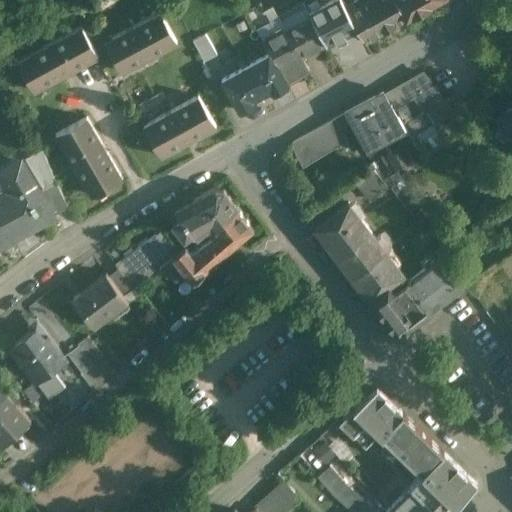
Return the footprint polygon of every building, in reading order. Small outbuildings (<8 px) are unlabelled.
[(322,0),(326,9),(310,18),(325,46),(349,33),(349,32),(333,2),(336,0),(322,0)] [(348,14),(341,0),(336,0),(333,2),(349,32),(356,28),(348,14)] [(358,0),(353,3),(356,9),(348,14),(356,28),(364,43),(404,19),(405,19),(407,18),(398,2),(396,0),(358,0)] [(436,0),(402,0),(400,1),(398,2),(407,18),(412,15),(414,18),(425,12),(422,8),(436,0)] [(160,11),(106,40),(123,71),(147,58),(153,55),(152,55),(177,41),(160,11)] [(310,18),(298,24),(293,14),(280,21),(285,30),(286,31),(286,30),(302,59),(325,46),(310,18)] [(81,23),(18,58),(35,89),(64,73),(69,70),(98,54),(81,23)] [(285,30),(263,42),(269,54),(286,84),(309,72),(302,59),(286,30),(286,31),(285,30)] [(217,54),(205,33),(193,40),(204,62),(217,54)] [(269,54),(245,67),(263,99),(272,94),(272,95),(275,93),(278,94),(284,91),(285,87),(287,86),(286,84),(269,54)] [(263,99),(245,67),(221,81),(240,113),(241,112),(245,113),(251,110),(252,106),(255,105),(254,104),(263,99)] [(382,95),(292,145),(295,151),(296,151),(304,165),(346,142),(340,132),(352,125),(362,143),(363,142),(363,141),(365,140),(364,139),(371,136),(381,152),(377,155),(388,173),(404,163),(405,164),(419,156),(407,136),(398,121),(396,121),(392,113),(414,100),(425,115),(426,116),(445,105),(423,75),(383,98),(382,95)] [(494,114),(482,95),(463,108),(469,117),(477,111),(483,121),(494,114)] [(198,97),(144,127),(161,158),(186,144),(191,141),(215,127),(198,97)] [(425,115),(408,126),(418,140),(453,116),(445,105),(426,116),(425,115)] [(511,109),(494,121),(500,131),(497,134),(504,145),(508,143),(511,148),(511,109)] [(102,146),(86,118),(56,135),(91,198),(122,180),(105,152),(106,152),(103,146),(102,146)] [(47,159),(41,148),(25,158),(43,190),(56,183),(52,175),(47,159)] [(38,192),(20,160),(0,172),(13,195),(0,202),(0,248),(53,218),(38,192)] [(374,171),(357,185),(371,204),(388,191),(374,171)] [(43,190),(38,192),(53,218),(68,209),(56,183),(43,190)] [(215,191),(176,213),(197,241),(237,210),(223,192),(215,191)] [(385,255),(348,207),(315,233),(353,282),(385,255)] [(237,210),(197,241),(198,241),(199,240),(205,247),(191,257),(185,250),(172,260),(160,269),(167,278),(171,274),(177,282),(181,279),(185,275),(193,285),(200,279),(204,275),(205,275),(213,268),(212,268),(235,248),(253,232),(237,210)] [(155,238),(115,269),(118,272),(132,290),(141,284),(160,269),(172,260),(155,238)] [(385,255),(353,282),(371,305),(403,279),(385,255)] [(403,279),(371,305),(384,322),(397,340),(414,326),(445,302),(463,288),(441,259),(408,285),(403,279)] [(511,272),(504,260),(473,279),(511,341),(511,272)] [(132,290),(118,272),(108,280),(123,299),(133,291),(132,290)] [(105,276),(72,302),(94,330),(127,305),(123,299),(108,280),(105,276)] [(148,292),(141,284),(132,290),(133,291),(133,290),(140,298),(148,292)] [(43,339),(36,330),(10,349),(35,383),(36,383),(49,400),(64,389),(51,371),(65,360),(47,336),(43,339)] [(103,359),(88,339),(77,347),(78,348),(92,367),(103,359)] [(92,367),(78,348),(68,356),(82,375),(92,367)] [(449,511),(477,485),(377,390),(354,408),(353,406),(338,421),(365,447),(378,434),(421,475),(410,487),(411,488),(428,504),(438,511),(449,511)] [(30,422),(6,395),(0,400),(0,440),(4,445),(1,448),(2,448),(30,422)] [(338,437),(327,447),(343,464),(353,454),(338,437)] [(328,469),(318,480),(334,498),(345,485),(328,469)] [(285,483),(256,509),(258,511),(285,511),(299,500),(285,483)] [(394,511),(390,508),(386,511),(375,511),(345,485),(334,498),(350,511),(394,511)] [(438,511),(428,504),(411,488),(390,508),(394,511),(438,511)]
